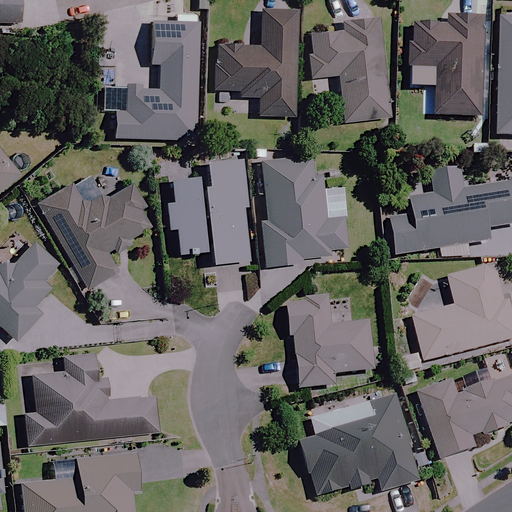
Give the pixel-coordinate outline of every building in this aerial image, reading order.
[(0,0),(0,26),(14,27),(15,0),(0,0)] [(292,14),(259,13),(257,49),(215,48),(213,92),(236,93),(236,99),(255,100),(254,118),(289,119),(292,14)] [(481,21),(446,20),(446,29),(411,28),(408,89),(433,90),(432,118),(476,120),(481,21)] [(511,21),(496,21),(494,139),(511,139),(511,21)] [(344,25),(345,28),(346,35),(327,37),(326,30),(306,32),(311,80),(334,78),(339,124),(385,120),(375,22),(344,25)] [(194,26),(150,24),(148,75),(155,75),(155,90),(124,89),(123,115),(111,115),(110,140),(190,143),(194,26)] [(0,191),(16,178),(0,158),(0,191)] [(264,224),(259,224),(263,271),(300,269),(300,260),(328,258),(327,249),(343,248),(340,216),(319,218),(314,162),(296,164),(296,160),(259,163),(264,224)] [(244,208),(239,162),(192,166),(194,180),(166,183),(169,205),(162,206),(164,232),(172,231),(175,257),(207,255),(208,267),(245,264),(240,208),(244,208)] [(459,191),(457,172),(427,175),(429,195),(401,198),(403,217),(386,219),(390,258),(437,253),(438,262),(467,259),(466,247),(486,245),(485,233),(511,229),(511,217),(511,210),(511,209),(511,181),(488,185),(489,188),(459,191)] [(153,226),(129,186),(97,205),(94,200),(81,207),(70,187),(35,207),(84,292),(114,274),(106,259),(128,246),(126,242),(153,226)] [(6,252),(0,258),(0,332),(12,344),(38,317),(30,310),(47,292),(38,283),(53,267),(31,246),(16,262),(6,252)] [(500,304),(491,269),(444,281),(451,308),(409,320),(420,364),(511,340),(511,335),(503,303),(500,304)] [(327,329),(324,302),(283,307),(287,342),(290,342),(296,392),(331,388),(330,377),(370,372),(364,325),(327,329)] [(93,384),(90,356),(60,359),(61,375),(28,378),(32,416),(20,417),(23,448),(155,435),(151,398),(104,403),(102,383),(93,384)] [(414,357),(394,363),(398,376),(418,371),(414,357)] [(511,378),(454,399),(449,384),(413,396),(437,463),(482,447),(479,438),(511,426),(511,378)] [(313,501),(344,491),(345,496),(369,489),(368,485),(374,483),(378,496),(416,485),(396,415),(296,444),(313,501)] [(135,494),(131,456),(48,464),(50,482),(16,485),(18,511),(129,511),(128,495),(135,494)]
